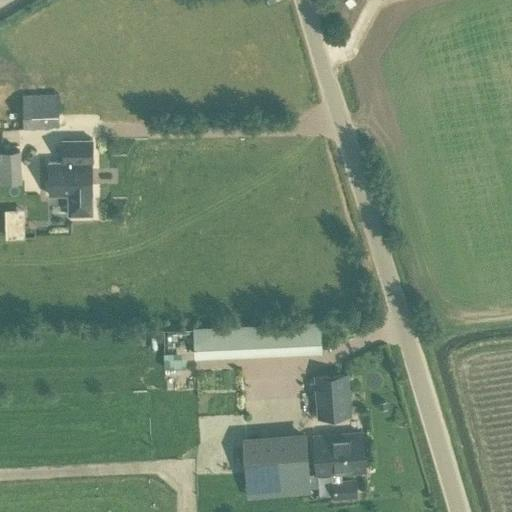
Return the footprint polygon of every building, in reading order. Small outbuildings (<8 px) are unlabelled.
[(57,94),(23,96),(24,129),(58,127),(57,94)] [(0,225),(16,225),(15,135),(0,134),(0,225)] [(64,163),(48,163),(50,195),(68,194),(69,215),(92,214),(89,141),(63,142),(64,163)] [(320,323),(195,327),(196,358),(322,350),(320,323)] [(230,384),(230,366),(188,365),(187,383),(230,384)] [(347,373),(313,375),(316,417),(350,415),(347,373)] [(362,430),(313,433),(316,475),(331,474),(333,498),(356,497),(355,480),(341,481),(341,473),(365,472),(362,430)] [(304,434),(244,438),(248,493),(308,489),(304,434)]
